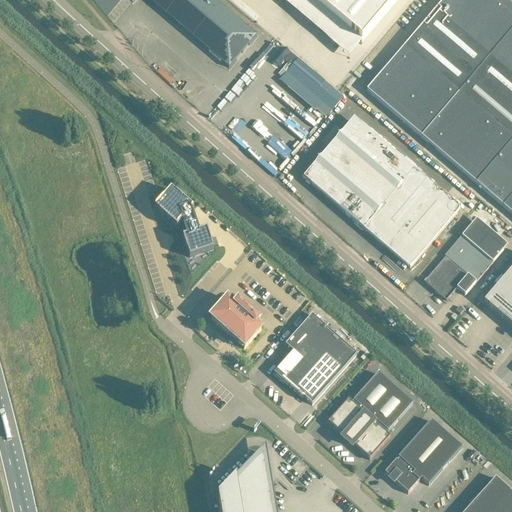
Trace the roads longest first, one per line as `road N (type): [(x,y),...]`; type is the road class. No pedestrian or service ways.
road 1 (tertiary): [(511,414),(72,17)]
road 2 (unclassified): [(256,405),(377,511)]
